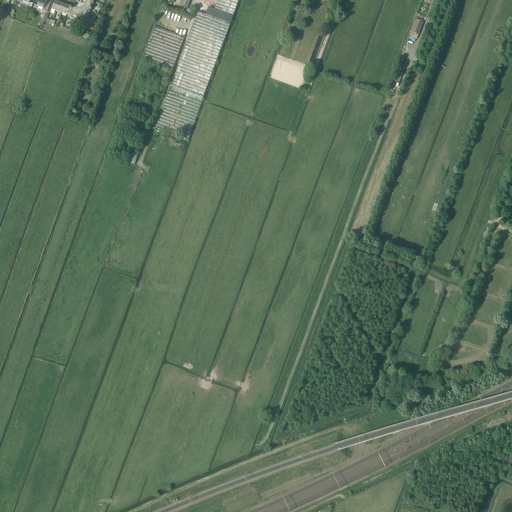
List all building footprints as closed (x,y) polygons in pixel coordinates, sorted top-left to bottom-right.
[(43,8),(44,12),(47,12),(50,3),(47,1),(47,0),(37,0),(36,5),(43,8)] [(89,12),(93,2),(88,0),(85,0),(83,5),(84,5),(83,8),(89,12)] [(207,0),(217,3),(212,17),(198,12),(155,129),(187,141),(238,0),(207,0)] [(54,1),(51,9),(56,11),(59,3),(54,1)] [(61,13),(64,5),(59,3),(56,11),(61,13)] [(69,6),(64,5),(61,13),(67,15),(67,14),(69,7),(69,6)] [(76,9),(69,7),(67,14),(77,18),(77,11),(75,10),(76,9)] [(80,9),(79,10),(77,11),(77,18),(83,15),(89,12),(83,8),(80,9)] [(190,16),(192,10),(185,8),(183,13),(190,16)] [(411,33),(412,33),(410,37),(417,40),(418,35),(419,35),(423,22),(416,20),(411,33)] [(127,102),(128,102),(112,144),(142,155),(173,71),(172,71),(175,65),(184,37),(180,36),(155,26),(127,102)] [(400,62),(392,82),(399,84),(406,65),(400,62)] [(135,165),(138,155),(132,153),(129,162),(135,165)]
